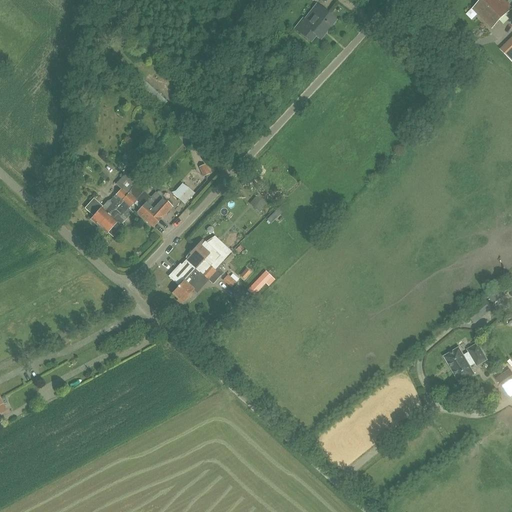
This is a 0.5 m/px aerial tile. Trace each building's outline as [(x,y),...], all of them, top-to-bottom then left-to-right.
[(482,0),(473,9),(492,28),(511,9),(501,0),(482,0)] [(328,25),(330,26),(335,19),(315,3),(295,29),(310,41),(315,35),(318,37),(328,25)] [(511,62),(511,39),(501,51),(511,62)] [(133,87),(158,110),(165,102),(140,80),(133,87)] [(204,164),(198,167),(203,177),(209,174),(204,164)] [(135,183),(134,183),(134,184),(124,174),(115,184),(121,190),(101,210),(91,201),(84,208),(93,216),(91,219),(99,226),(127,195),(129,193),(135,183)] [(135,201),(136,200),(144,192),(143,191),(145,189),(136,181),(134,183),(135,183),(129,193),(127,195),(99,226),(107,233),(108,232),(112,236),(123,225),(122,224),(127,218),(123,214),(128,209),(135,201)] [(179,183),(170,194),(183,205),(192,194),(179,183)] [(150,198),(144,192),(136,200),(135,201),(137,203),(135,205),(140,209),(137,213),(153,227),(171,207),(170,206),(172,205),(171,203),(168,200),(167,200),(165,202),(161,198),(162,196),(162,194),(159,192),(157,192),(156,193),(155,192),(150,198)] [(283,201),(278,196),(274,199),(279,205),(283,201)] [(178,284),(179,285),(180,286),(195,269),(199,273),(199,272),(200,272),(207,265),(209,266),(214,271),(216,268),(217,267),(228,255),(217,244),(212,249),(202,240),(190,253),(191,255),(187,260),(181,266),(180,265),(169,276),(178,284)] [(213,285),(223,273),(217,267),(216,268),(214,271),(209,266),(207,265),(200,272),(199,272),(199,273),(195,269),(180,286),(179,285),(172,293),(182,302),(193,290),(196,294),(208,281),(213,285)] [(246,269),(240,276),(244,280),(250,273),(246,269)] [(253,296),(265,283),(260,277),(247,291),(253,296)] [(484,298),(466,313),(473,323),(492,308),(484,298)] [(458,348),(444,357),(459,383),(473,374),(469,367),(475,363),(476,366),(486,360),(477,345),(467,350),(469,353),(463,356),(458,348)] [(511,379),(502,387),(508,395),(511,392),(511,379)]
